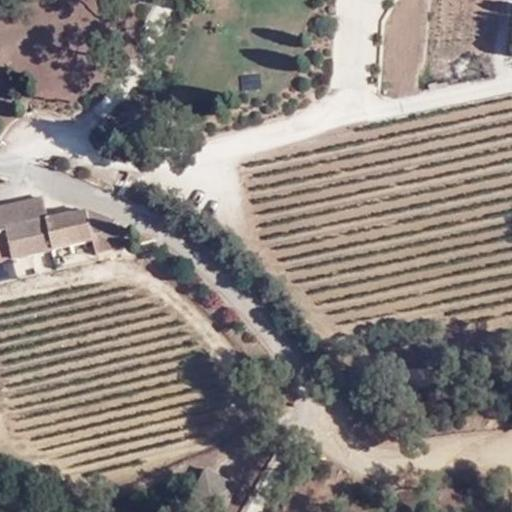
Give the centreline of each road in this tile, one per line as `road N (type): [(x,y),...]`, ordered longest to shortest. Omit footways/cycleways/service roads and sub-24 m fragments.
road 1 (residential): [(0,165),(77,191),(204,262),(272,335),(308,389)]
road 2 (track): [(511,451),(485,443),(349,458),(306,420)]
road 3 (unclassified): [(308,389),(306,420),(251,511)]
